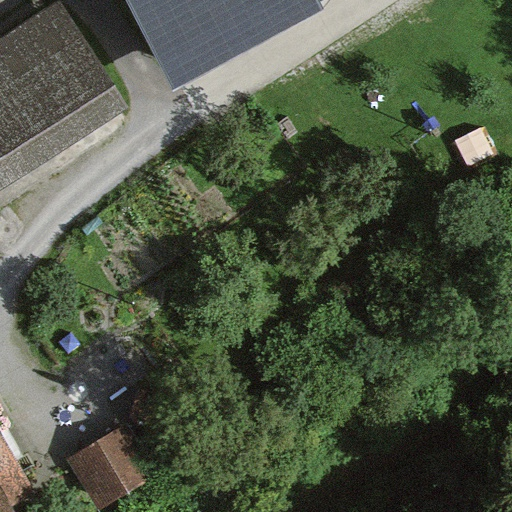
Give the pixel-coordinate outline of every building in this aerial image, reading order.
[(120,0),(176,100),(327,17),(321,6),(330,0),(120,0)] [(0,185),(127,105),(59,1),(0,38),(0,185)] [(84,417),(117,379),(84,351),(51,390),(84,417)] [(163,395),(143,390),(135,422),(156,427),(163,395)] [(158,459),(135,422),(72,460),(95,498),(158,459)] [(0,431),(0,511),(13,511),(11,507),(35,494),(0,431)]
